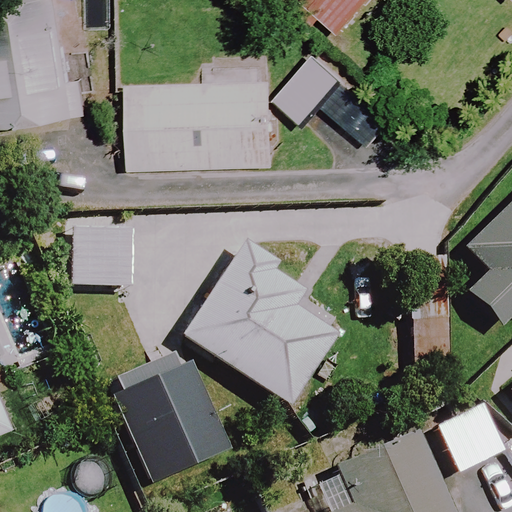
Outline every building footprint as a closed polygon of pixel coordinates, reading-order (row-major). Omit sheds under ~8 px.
[(368,0),(301,0),(340,33),(368,0)] [(70,80),(56,2),(25,8),(0,12),(0,132),(85,117),(78,79),(70,80)] [(398,118),(321,49),(278,97),(307,123),(325,102),(374,146),(398,118)] [(272,168),(269,80),(129,84),(131,172),(272,168)] [(375,181),(265,183),(266,211),(375,210),(375,181)] [(511,325),(511,201),(455,256),(478,281),(457,301),(495,341),(511,325)] [(289,284),(234,248),(171,344),(276,413),(324,341),(273,308),(289,284)] [(511,387),(499,398),(511,413),(511,387)] [(494,459),(471,412),(425,434),(449,481),(494,459)] [(438,511),(407,439),(327,473),(293,488),(303,511),(438,511)]
